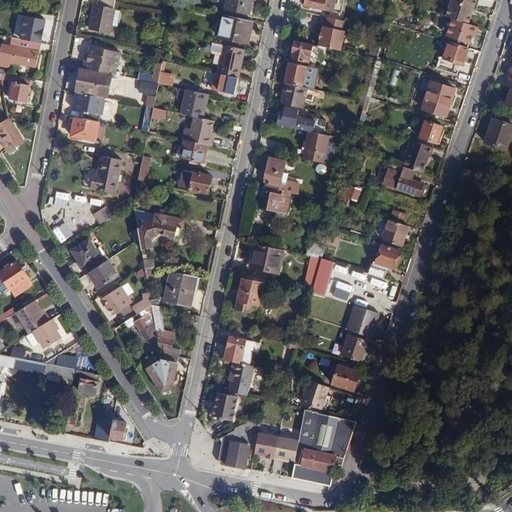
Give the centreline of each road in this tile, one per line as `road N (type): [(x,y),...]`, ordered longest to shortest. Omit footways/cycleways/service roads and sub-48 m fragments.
road 1 (residential): [(509,0),(343,488),(320,499),(174,474)]
road 2 (residential): [(282,0),(178,439)]
road 3 (residential): [(178,439),(160,430),(28,230)]
road 4 (residential): [(73,0),(28,230)]
road 5 (tertiary): [(0,440),(133,466)]
